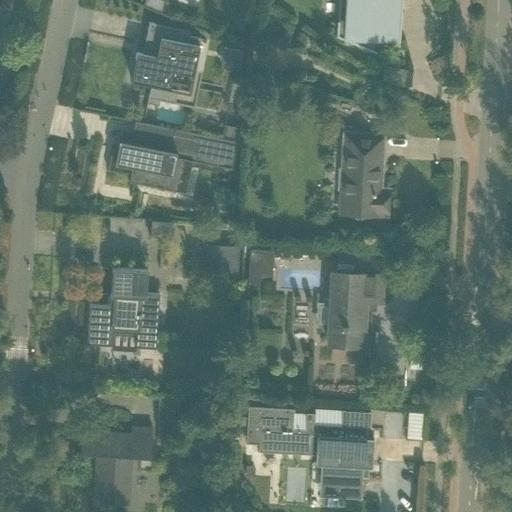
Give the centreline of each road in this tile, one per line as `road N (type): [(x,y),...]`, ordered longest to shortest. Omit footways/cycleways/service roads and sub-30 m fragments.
road 1 (residential): [(13,511),(31,176)]
road 2 (tertiary): [(468,511),(490,179)]
road 3 (residential): [(31,176),(69,0)]
road 4 (tertiary): [(490,179),(501,0)]
